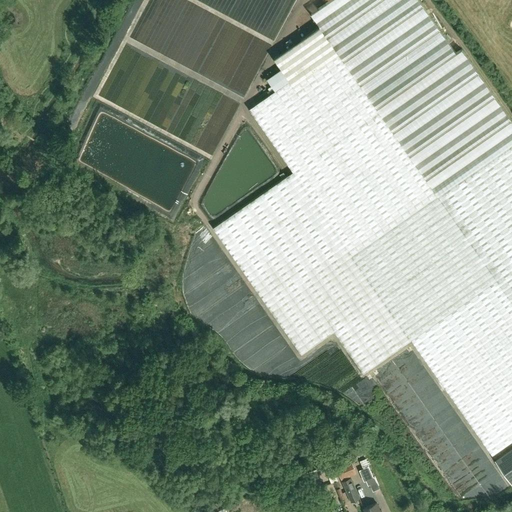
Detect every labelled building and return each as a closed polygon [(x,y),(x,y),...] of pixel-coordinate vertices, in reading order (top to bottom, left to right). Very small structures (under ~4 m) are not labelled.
[(511,121),(461,49),(456,53),(419,0),(329,0),(311,13),(320,26),(274,58),(290,80),(250,108),(293,170),(294,171),(213,227),(301,353),(334,330),(364,373),(368,369),(411,339),(493,455),(511,441),(511,121)] [(511,447),(496,459),(511,482),(511,447)] [(348,474),(349,476),(356,473),(351,460),(335,467),(340,477),(348,474)] [(374,477),(369,466),(359,470),(364,481),(374,477)] [(351,500),(359,497),(351,478),(343,482),(351,500)] [(319,511),(316,501),(303,506),(304,511),(319,511)] [(382,511),(381,510),(380,510),(377,503),(364,509),(365,511),(382,511)]
